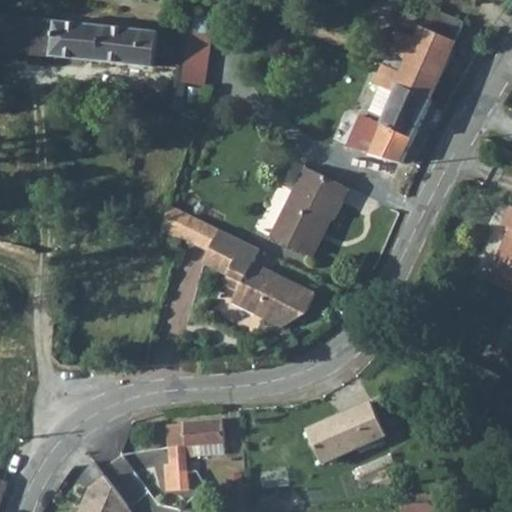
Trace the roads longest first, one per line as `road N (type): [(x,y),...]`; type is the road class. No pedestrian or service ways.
road 1 (residential): [(511,44),(483,88),(379,314),(331,368),(277,381),(138,388),(65,415)]
road 2 (residential): [(65,415),(25,276),(0,267)]
road 3 (unknown): [(168,511),(65,415)]
